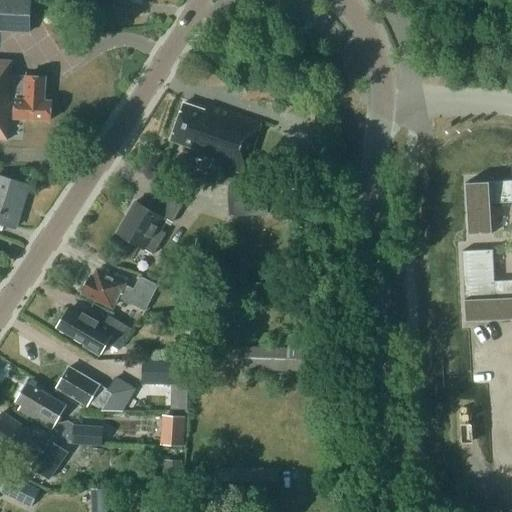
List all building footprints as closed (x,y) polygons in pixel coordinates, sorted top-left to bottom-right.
[(0,0),(0,29),(29,32),(30,0),(0,0)] [(51,120),(52,100),(45,100),(46,77),(12,74),(13,60),(0,59),(0,139),(8,140),(10,118),(51,120)] [(274,99),(273,83),(242,85),(243,97),(264,96),(264,100),(274,99)] [(242,171),(248,154),(250,155),(260,122),(207,106),(206,110),(184,103),(171,140),(194,148),(191,154),(242,171)] [(316,148),(287,149),(283,149),(284,169),(317,168),(316,148)] [(0,222),(16,227),(29,185),(0,175),(0,222)] [(511,180),(465,182),(468,235),(492,234),(490,203),(507,202),(510,280),(494,281),(493,249),(462,251),(465,322),(467,322),(466,317),(511,315),(511,180)] [(269,187),(269,184),(229,184),(229,216),(269,216),(269,212),(284,212),(284,187),(269,187)] [(154,255),(166,235),(163,233),(170,221),(173,223),(184,205),(159,190),(147,208),(136,201),(117,232),(154,255)] [(117,297),(145,311),(158,284),(140,275),(135,288),(122,283),(121,279),(117,277),(113,278),(97,270),(94,277),(91,276),(89,279),(87,279),(83,287),(84,291),(83,293),(112,308),(117,297)] [(235,295),(235,277),(207,277),(207,295),(235,295)] [(257,287),(240,287),(239,302),(256,303),(257,287)] [(118,350),(131,329),(107,314),(102,324),(83,312),(80,317),(68,309),(58,327),(86,344),(84,347),(99,356),(107,343),(118,350)] [(190,341),(179,341),(179,352),(190,352),(190,341)] [(242,346),(241,369),(314,372),(315,348),(242,346)] [(141,383),(171,384),(179,384),(180,360),(142,359),(141,383)] [(104,410),(104,409),(122,410),(135,388),(116,377),(109,389),(100,384),(100,385),(69,367),(57,388),(88,406),(90,402),(104,410)] [(59,423),(57,421),(66,405),(28,382),(17,402),(22,405),(19,409),(51,428),(49,431),(69,443),(101,445),(103,427),(75,424),(69,420),(59,423)] [(511,383),(489,385),(491,434),(511,433),(511,383)] [(47,468),(60,450),(34,431),(33,433),(4,412),(0,417),(0,441),(18,455),(24,446),(38,456),(36,460),(47,468)] [(183,446),(185,416),(166,415),(164,445),(183,446)] [(92,447),(71,445),(70,461),(91,463),(92,447)] [(182,461),(164,460),(163,480),(181,481),(182,461)] [(218,493),(279,494),(279,469),(218,468),(218,493)] [(33,507),(42,491),(11,475),(3,490),(33,507)] [(131,511),(126,497),(112,502),(116,511),(131,511)]
